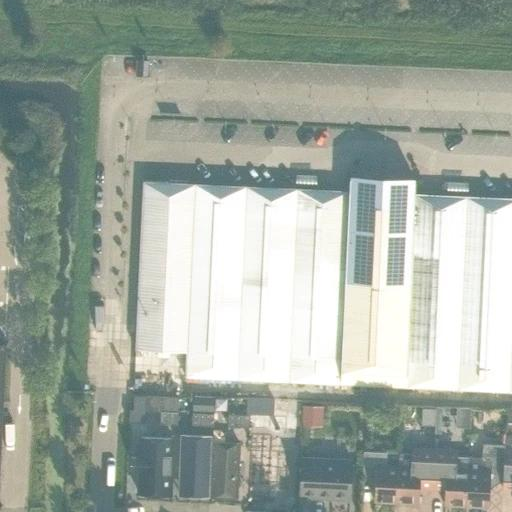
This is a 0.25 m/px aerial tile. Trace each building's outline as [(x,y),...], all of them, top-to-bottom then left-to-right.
[(349,191),(143,181),(138,298),(135,349),(186,351),(185,377),(511,392),(511,198),(415,194),(415,181),(350,178),(349,191)] [(160,411),(160,424),(177,424),(178,396),(145,395),(144,411),(134,411),(134,423),(154,424),(155,411),(160,411)] [(193,396),(192,412),(213,413),(213,397),(193,396)] [(255,412),(255,416),(269,416),(273,416),(273,413),(273,408),(273,400),(256,399),(255,412)] [(269,416),(268,429),(285,429),(286,416),(301,417),(302,405),(302,401),(273,400),(273,408),(273,413),(273,416),(269,416)] [(301,417),(301,425),(323,427),(324,406),(302,405),(301,417)] [(434,426),(435,408),(422,408),(421,425),(434,426)] [(213,426),(214,414),(192,413),(192,425),(213,426)] [(249,428),(250,415),(228,414),(227,427),(249,428)] [(268,429),(269,416),(255,416),(250,415),(249,428),(268,429)] [(210,433),(180,432),(179,495),(208,495),(210,433)] [(239,434),(212,433),(210,496),(237,496),(239,434)] [(280,437),(251,435),(248,497),(277,498),(280,437)] [(502,482),(502,490),(511,490),(511,435),(505,435),(504,445),(504,452),(503,476),(502,482)] [(175,438),(140,436),(137,495),(172,497),(175,438)] [(503,476),(504,452),(504,445),(482,444),(481,457),(469,456),(468,470),(466,506),(489,507),(490,481),(502,482),(503,476)] [(432,490),(434,447),(411,446),(411,453),(398,453),(398,466),(396,502),(419,503),(419,489),(432,490)] [(468,470),(469,456),(457,455),(457,448),(434,447),(432,490),(444,490),(443,505),(466,506),(468,470)] [(398,466),(386,466),(386,452),(364,451),(363,473),(375,474),(374,501),(396,502),(398,466)] [(349,500),(351,460),(301,457),(299,497),(349,500)]
